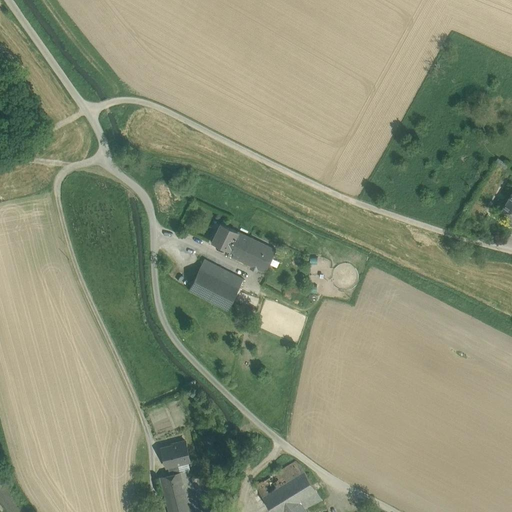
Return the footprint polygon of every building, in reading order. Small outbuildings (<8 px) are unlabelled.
[(511,191),(500,211),(511,218),(511,191)] [(276,249),(220,223),(212,242),(234,252),(231,257),(265,273),(276,249)] [(243,279),(205,259),(189,291),(227,311),(243,279)] [(186,442),(161,448),(166,468),(168,467),(188,462),(191,461),(186,442)] [(230,455),(212,456),(213,464),(230,462),(230,455)] [(296,461),(256,486),(271,511),(307,511),(305,508),(322,500),(300,464),(296,461)] [(188,462),(168,467),(169,475),(189,470),(190,469),(188,462)] [(169,475),(160,477),(168,511),(199,511),(189,470),(169,475)]
